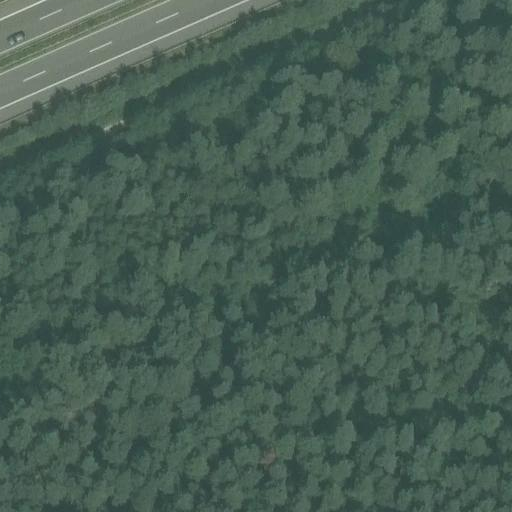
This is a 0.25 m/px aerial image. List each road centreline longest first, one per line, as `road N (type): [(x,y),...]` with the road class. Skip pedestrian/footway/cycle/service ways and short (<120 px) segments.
road 1 (track): [(511,4),(441,0),(0,197)]
road 2 (motorway): [(0,101),(229,0)]
